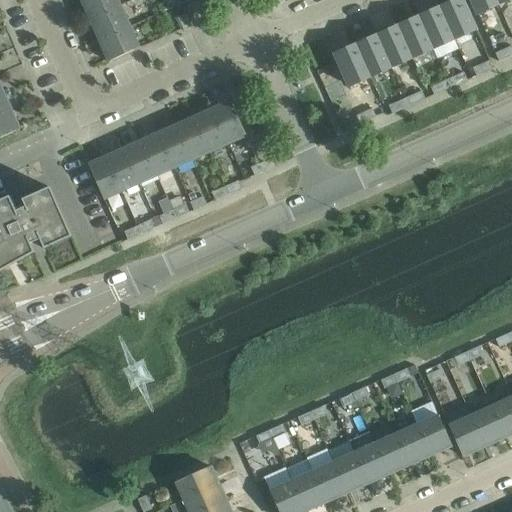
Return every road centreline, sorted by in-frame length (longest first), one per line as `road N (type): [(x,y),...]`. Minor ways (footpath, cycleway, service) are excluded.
road 1 (unclassified): [(325,197),(511,112)]
road 2 (unclassified): [(139,277),(325,197)]
road 3 (residential): [(88,118),(256,41)]
road 4 (residential): [(325,197),(256,41)]
road 5 (residential): [(88,118),(38,0)]
